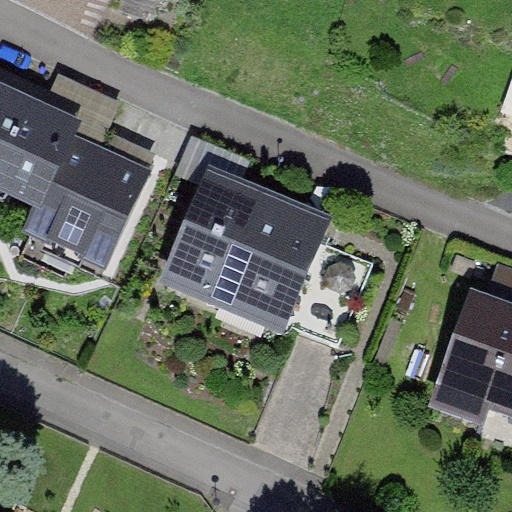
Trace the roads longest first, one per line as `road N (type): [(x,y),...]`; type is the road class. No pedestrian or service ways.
road 1 (residential): [(0,8),(511,224)]
road 2 (residential): [(0,364),(272,486)]
